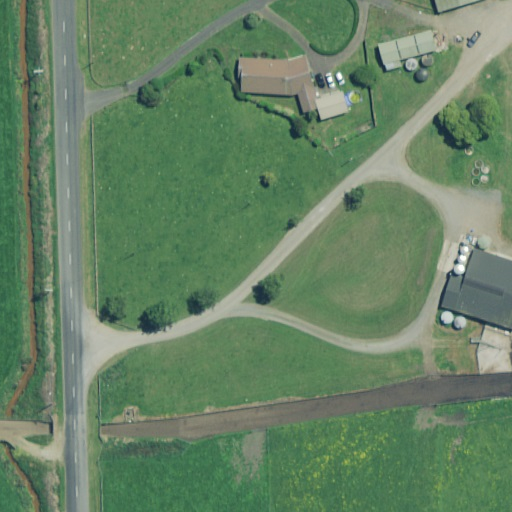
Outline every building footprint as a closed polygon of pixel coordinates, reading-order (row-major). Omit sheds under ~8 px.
[(481,0),(435,0),(439,12),(481,0)] [(437,50),(432,31),(379,45),(386,71),(401,67),(399,60),(437,50)] [(319,99),(305,56),(290,60),(242,58),(241,93),(298,95),(304,113),(318,109),(321,120),(348,112),(342,92),(319,99)] [(511,192),(511,191),(510,190),(509,190),(508,189),(506,189),(505,189),(503,189),(502,189),(501,190),(500,191),(499,192),(498,193),(497,194),(497,196),(497,197),(497,199),(497,200),(498,201),(499,202),(500,203),(501,204),(503,205),(504,205),(505,205),(507,205),(508,205),(509,204),(511,203),(511,202),(511,201),(511,192)] [(511,260),(475,249),(464,286),(451,282),(443,307),(511,328),(511,260)]
